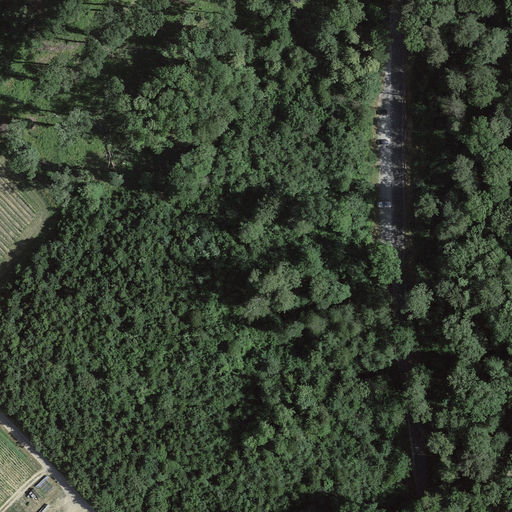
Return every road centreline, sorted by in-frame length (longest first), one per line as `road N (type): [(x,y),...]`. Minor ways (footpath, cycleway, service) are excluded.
road 1 (unclassified): [(423,511),(400,295),(402,0)]
road 2 (track): [(0,415),(89,511)]
